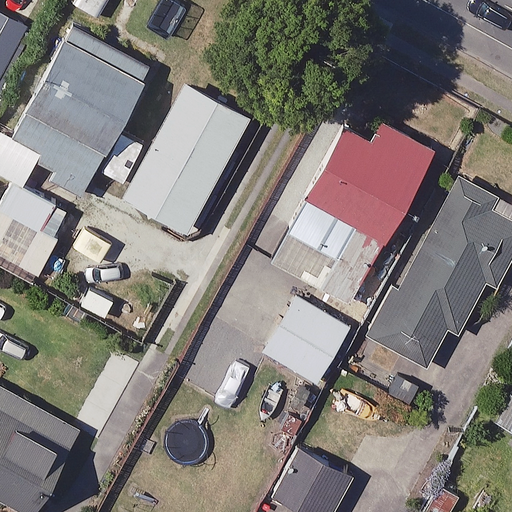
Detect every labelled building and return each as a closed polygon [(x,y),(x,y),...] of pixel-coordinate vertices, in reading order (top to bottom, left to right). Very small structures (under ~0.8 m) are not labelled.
[(0,70),(27,17),(0,2),(0,70)] [(145,57),(61,14),(3,126),(37,143),(30,157),(80,183),(145,57)] [(382,225),(382,226),(428,140),(381,115),(372,131),(344,116),(307,185),(272,254),(347,292),(382,225)] [(495,279),(511,248),(511,215),(486,201),(494,187),(458,167),(371,329),(426,359),(448,319),(457,325),(485,274),(495,279)] [(69,202),(10,174),(0,194),(0,256),(35,274),(69,202)] [(347,316),(293,286),(262,343),(316,373),(347,316)] [(76,419),(0,377),(0,489),(28,505),(76,419)] [(511,380),(510,379),(494,408),(511,417),(511,380)] [(326,511),(350,468),(298,440),(274,485),(325,511),(326,511)]
